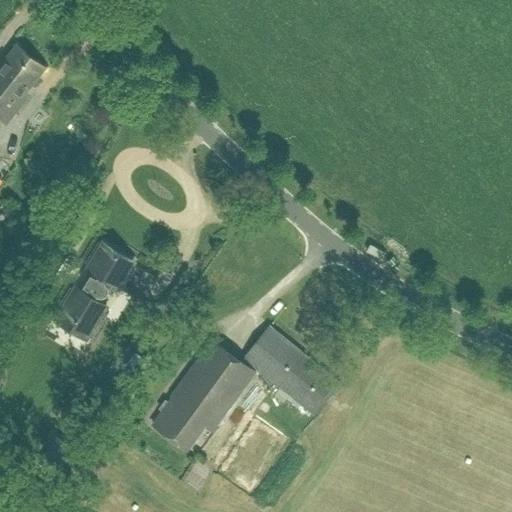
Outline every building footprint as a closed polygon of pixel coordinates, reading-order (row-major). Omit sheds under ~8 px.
[(25,92),(45,67),(16,45),(0,65),(0,120),(5,124),(28,94),(25,92)] [(105,307),(94,301),(97,296),(99,297),(100,297),(101,297),(102,297),(104,296),(105,296),(106,295),(107,294),(108,293),(108,292),(109,291),(109,289),(109,288),(108,287),(108,286),(107,285),(106,284),(105,283),(108,278),(119,285),(133,262),(103,244),(89,267),(100,273),(97,278),(90,274),(82,286),(89,291),(86,295),(75,289),(57,318),(87,336),(105,307)] [(332,321),(326,328),(332,332),(337,326),(332,321)] [(314,413),(339,382),(269,326),(244,357),(314,413)] [(255,371),(213,340),(168,401),(165,399),(158,408),(162,411),(152,423),(187,449),(204,426),(211,431),(255,371)] [(73,447),(56,436),(40,461),(57,472),(73,447)] [(207,469),(219,479),(235,458),(222,449),(207,469)]
